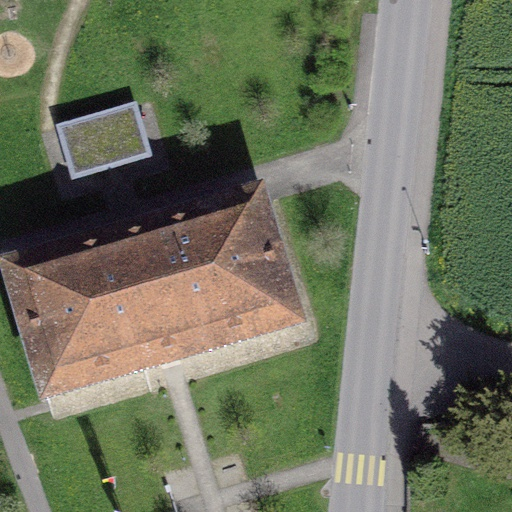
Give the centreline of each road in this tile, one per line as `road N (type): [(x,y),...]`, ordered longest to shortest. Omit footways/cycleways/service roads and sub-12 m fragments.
road 1 (tertiary): [(356,511),(410,0)]
road 2 (residential): [(0,364),(50,511)]
road 3 (track): [(511,377),(375,337)]
